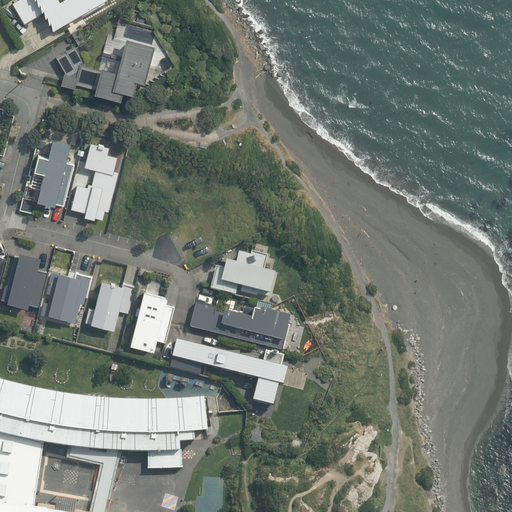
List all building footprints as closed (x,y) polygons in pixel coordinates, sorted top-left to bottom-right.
[(53,29),(102,0),(16,0),(13,2),(25,23),(45,12),(46,16),(48,15),(49,23),(51,21),(53,29)] [(145,83),(154,46),(126,40),(122,55),(103,51),(102,56),(119,60),(117,71),(102,67),(101,70),(85,66),(75,45),(56,56),(64,73),(61,85),(75,88),(76,85),(94,89),(93,93),(120,100),(122,92),(133,95),(136,83),(133,82),(134,80),(145,83)] [(55,203),(64,205),(75,163),(66,161),(71,142),(53,138),(48,156),(38,153),(34,170),(44,172),(36,200),(55,204),(55,203)] [(87,186),(77,184),(71,208),(85,212),(84,216),(95,219),(95,217),(103,219),(105,210),(108,211),(119,171),(114,170),(118,156),(107,154),(109,146),(104,145),(104,144),(99,142),(98,143),(91,141),(84,166),(96,169),(92,184),(88,183),(87,186)] [(39,307),(48,272),(37,269),(41,256),(20,251),(18,256),(15,255),(7,284),(5,284),(1,299),(28,306),(28,304),(39,307)] [(216,266),(210,288),(236,295),(238,285),(242,286),(241,292),(257,296),(258,294),(269,297),(271,290),(273,291),(278,271),(264,268),(268,255),(252,251),(251,255),(239,252),(236,262),(226,260),(224,268),(216,266)] [(86,296),(87,297),(93,275),(76,271),(75,275),(59,271),(59,273),(52,271),(47,292),(50,293),(48,302),(44,301),(41,313),(75,322),(80,302),(84,303),(86,296)] [(119,310),(128,312),(135,285),(123,282),(123,284),(102,279),(94,309),(89,308),(86,321),(87,321),(86,322),(92,324),(92,323),(114,328),(119,310)] [(166,341),(175,305),(166,303),(167,296),(144,291),(140,307),(137,306),(135,314),(137,315),(130,344),(154,350),(156,339),(166,341)] [(196,303),(190,327),(283,351),(289,325),(288,324),(290,315),(272,310),(273,304),(258,300),(256,308),(254,308),(253,309),(244,307),(242,315),(224,310),(223,314),(215,312),(217,308),(196,303)] [(263,361),(177,339),(170,367),(200,375),(203,364),(258,378),(252,400),(273,405),(279,383),(283,384),(287,367),(282,366),(284,355),(279,353),(279,352),(272,350),(272,352),(266,350),(263,361)] [(0,511),(104,511),(119,451),(130,451),(148,451),(148,469),(183,468),(181,450),(180,450),(179,441),(195,441),(194,432),(207,431),(205,414),(203,397),(166,400),(154,400),(130,400),(104,398),(78,396),(56,392),(33,388),(7,382),(0,379),(0,511)]
